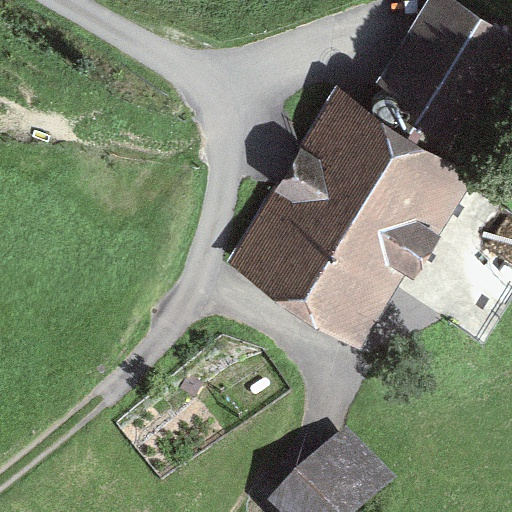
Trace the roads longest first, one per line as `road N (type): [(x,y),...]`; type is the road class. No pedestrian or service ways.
road 1 (track): [(69,0),(188,67),(212,90),(226,119),(230,182),(223,222),(184,308),(103,396),(0,478)]
road 2 (track): [(199,274),(298,327),(328,368),(309,427),(248,511)]
